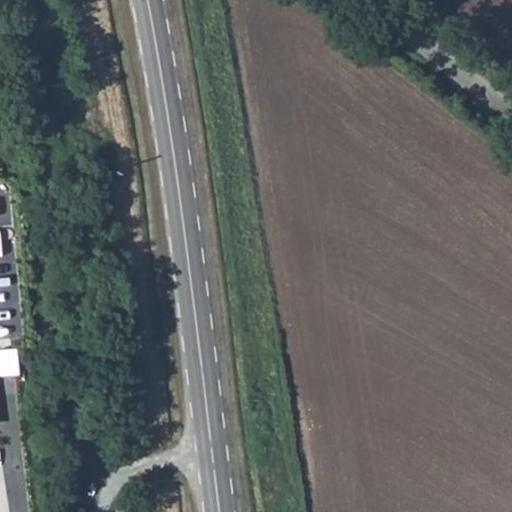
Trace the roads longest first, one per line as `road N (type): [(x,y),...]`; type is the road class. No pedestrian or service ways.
road 1 (secondary): [(147,0),(219,511)]
road 2 (unclassified): [(362,0),(511,112)]
